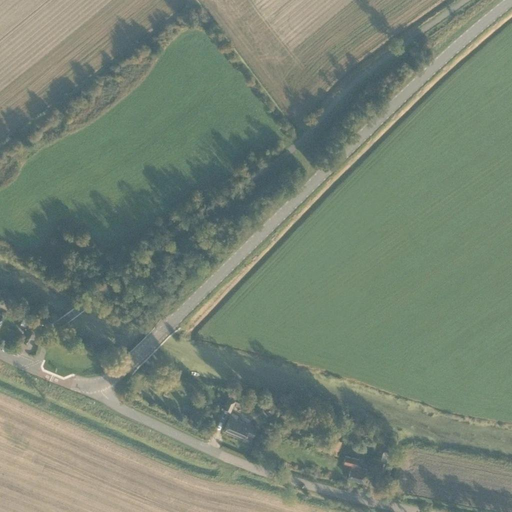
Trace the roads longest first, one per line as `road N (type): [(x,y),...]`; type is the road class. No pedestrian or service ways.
road 1 (tertiary): [(97,383),(510,0)]
road 2 (unclassified): [(418,511),(249,466),(139,416),(97,383)]
